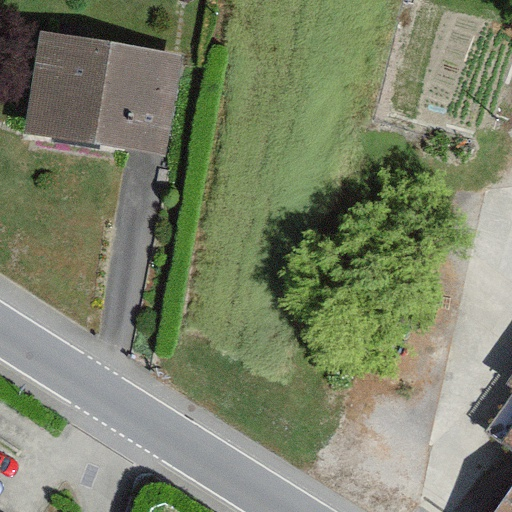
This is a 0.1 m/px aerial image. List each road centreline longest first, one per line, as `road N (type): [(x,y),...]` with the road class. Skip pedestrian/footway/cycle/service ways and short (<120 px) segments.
road 1 (tertiary): [(280,511),(134,419)]
road 2 (tertiary): [(134,419),(0,332)]
